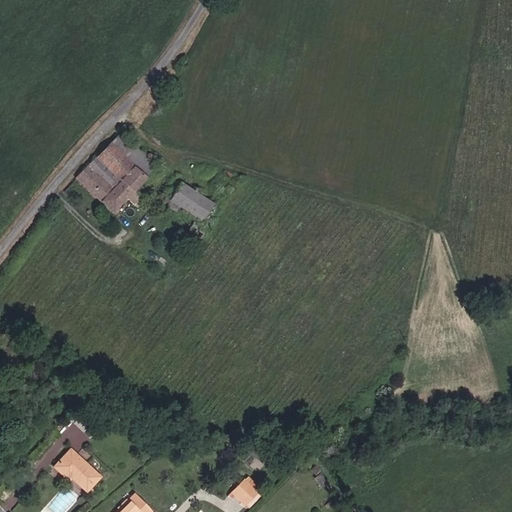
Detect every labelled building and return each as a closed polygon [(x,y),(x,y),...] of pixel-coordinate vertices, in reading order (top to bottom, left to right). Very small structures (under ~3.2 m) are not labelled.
[(133,192),(156,163),(117,131),(71,183),(113,216),(125,204),(133,211),(138,206),(143,210),(148,204),(133,192)] [(215,201),(181,180),(170,198),(192,212),(191,213),(203,221),(215,201)] [(84,433),(71,422),(64,430),(78,441),(84,433)] [(97,479),(69,451),(55,464),(69,480),(72,476),(86,490),(97,479)] [(234,511),(248,511),(254,505),(238,492),(227,506),(234,511)] [(153,511),(152,510),(149,511),(140,511),(126,498),(112,511),(153,511)]
